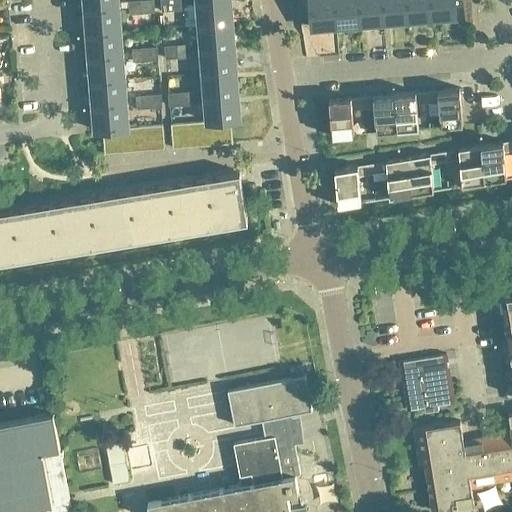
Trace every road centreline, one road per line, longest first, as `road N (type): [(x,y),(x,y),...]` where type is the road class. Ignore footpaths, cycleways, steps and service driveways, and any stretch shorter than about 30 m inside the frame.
road 1 (tertiary): [(0,320),(321,261)]
road 2 (residential): [(368,511),(321,261)]
road 3 (residential): [(281,72),(508,57)]
road 4 (tertiary): [(321,261),(511,228)]
road 5 (residential): [(106,176),(295,155)]
road 6 (residential): [(0,133),(49,129),(39,0)]
